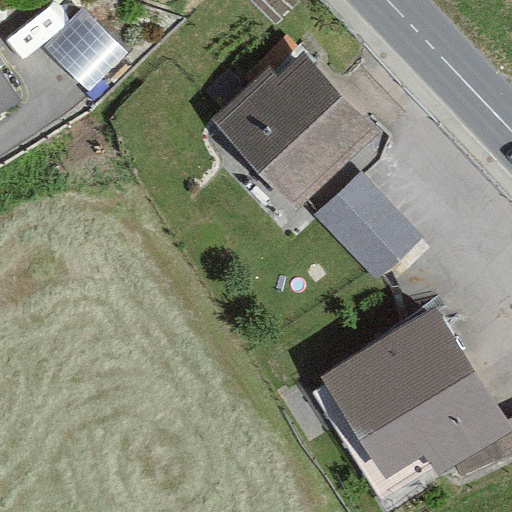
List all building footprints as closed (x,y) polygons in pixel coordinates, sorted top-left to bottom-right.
[(74,4),(44,44),(92,79),(121,38),(74,4)] [(209,104),(289,196),(375,117),(303,38),(278,61),(268,50),(209,104)] [(0,110),(9,106),(0,91),(0,110)] [(363,166),(314,212),(375,278),(425,232),(363,166)] [(312,361),(381,481),(506,409),(438,289),(312,361)]
